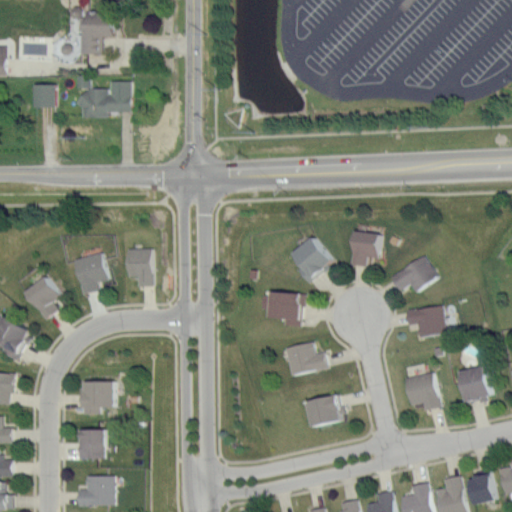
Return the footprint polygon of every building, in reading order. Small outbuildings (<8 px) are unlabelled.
[(83,54),(83,16),(116,17),(115,37),(102,36),(102,54),(83,54)] [(0,44),(0,73),(9,73),(8,44),(0,44)] [(77,99),(86,86),(111,86),(111,78),(132,78),(132,110),(108,110),(108,115),(82,115),(77,99)] [(59,83),(38,84),(38,106),(59,105),(59,83)] [(486,103),(484,105),(485,109),(489,111),(492,108),(492,105),(491,103),(490,102),(486,103)] [(353,262),(358,229),(386,234),(382,256),(370,256),(369,264),(353,262)] [(296,252),(316,235),(337,259),(331,261),(337,269),(331,274),(327,269),(313,282),(300,270),(306,265),(296,252)] [(130,247),(130,274),(141,274),(141,284),(156,284),(156,246),(130,247)] [(78,259),(105,252),(112,279),(102,281),(103,288),(87,293),(78,259)] [(393,275),(426,253),(443,276),(421,291),(414,283),(404,289),(393,275)] [(30,291),(51,318),(64,308),(58,301),(65,295),(51,276),(30,291)] [(275,290),(273,315),(289,317),(288,323),(304,324),(305,305),(309,305),(309,293),(275,290)] [(410,308),(413,323),(419,322),(422,336),(451,333),(447,304),(410,308)] [(6,349),(9,343),(0,337),(0,330),(9,315),(34,330),(31,335),(35,337),(32,343),(30,341),(20,358),(6,349)] [(289,346),(295,373),(332,366),(328,352),(320,352),(317,340),(289,346)] [(462,369),(469,402),(487,398),(485,395),(495,393),(490,364),(462,369)] [(0,370),(0,401),(10,402),(11,390),(15,390),(17,372),(0,370)] [(407,376),(415,404),(427,401),(429,408),(446,405),(437,370),(407,376)] [(84,387),(85,413),(107,413),(107,407),(119,407),(119,381),(91,381),(91,387),(84,387)] [(310,400),(316,426),(346,420),(345,414),(350,412),(348,405),(344,405),(341,393),(310,400)] [(0,414),(0,441),(15,441),(15,426),(6,426),(6,415),(0,414)] [(81,427),(81,458),(108,458),(108,443),(110,443),(110,427),(81,427)] [(0,447),(0,475),(16,475),(16,457),(7,457),(7,453),(3,453),(3,447),(0,447)] [(502,467),(511,465),(511,492),(509,493),(502,467)] [(472,477),(479,476),(479,470),(494,467),(501,499),(478,504),(472,477)] [(83,487),(83,504),(118,504),(118,473),(90,473),(90,487),(83,487)] [(444,511),(439,488),(449,485),(446,477),(464,473),(472,511),(444,511)] [(0,480),(0,507),(17,507),(16,491),(9,491),(9,480),(0,480)] [(404,495),(407,511),(437,511),(430,482),(415,483),(416,493),(404,495)] [(369,503),(371,511),(399,511),(396,489),(380,492),(381,500),(369,503)] [(343,511),(343,509),(346,509),(345,501),(361,497),(364,511),(343,511)]
